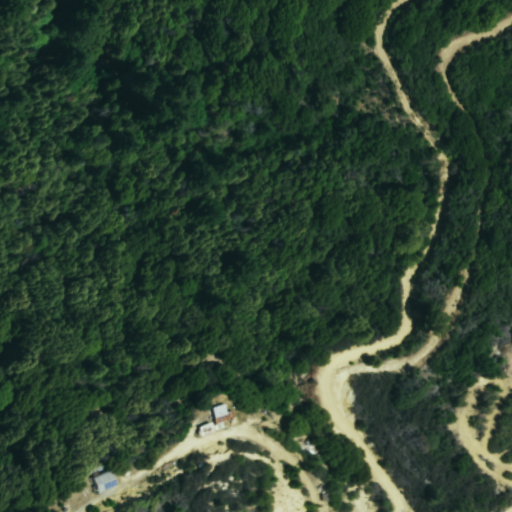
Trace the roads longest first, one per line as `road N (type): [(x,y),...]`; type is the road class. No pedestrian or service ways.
road 1 (track): [(397,511),(327,391),(327,377),(331,358),(403,333),(401,278),(441,226),(435,158),(393,93),(377,27),(399,0)]
road 2 (track): [(327,377),(415,358),(437,340),(476,243),(481,151),(441,63),(463,37),(511,18)]
road 3 (track): [(311,511),(275,455),(242,436),(187,449),(86,511)]
